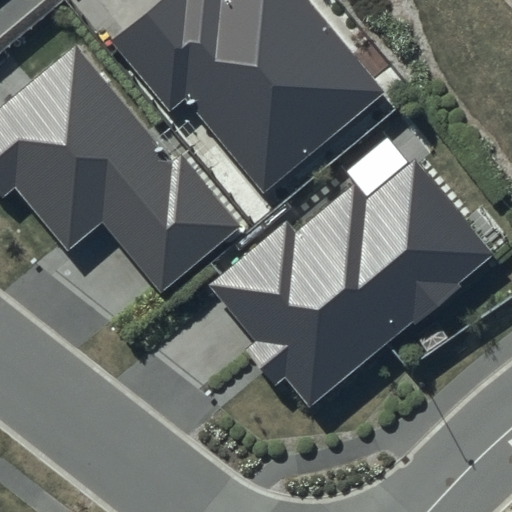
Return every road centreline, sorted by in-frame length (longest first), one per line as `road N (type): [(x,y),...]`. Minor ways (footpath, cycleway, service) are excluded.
road 1 (residential): [(0,354),(211,511)]
road 2 (residential): [(426,511),(511,427)]
